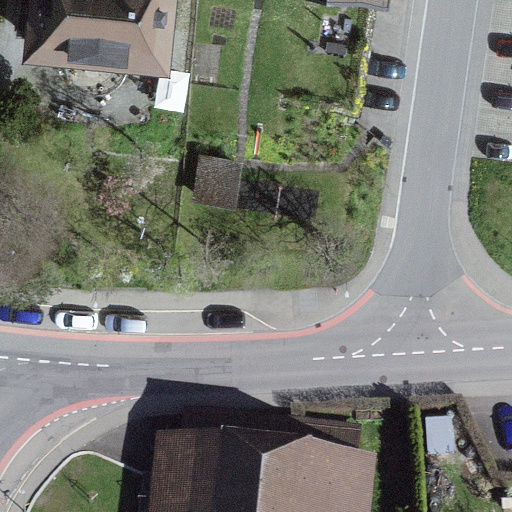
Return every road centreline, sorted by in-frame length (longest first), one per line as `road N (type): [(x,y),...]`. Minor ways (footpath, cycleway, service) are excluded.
road 1 (tertiary): [(0,355),(205,367),(411,352)]
road 2 (unclassified): [(461,0),(411,352)]
